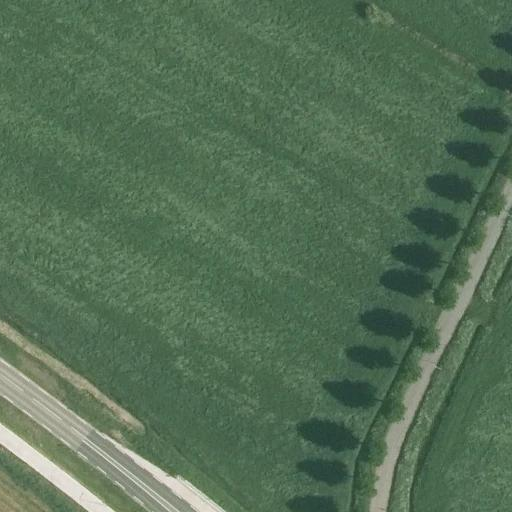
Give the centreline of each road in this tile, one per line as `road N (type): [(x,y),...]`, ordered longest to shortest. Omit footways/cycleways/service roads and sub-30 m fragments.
road 1 (unclassified): [(379,511),(398,429),(511,194)]
road 2 (secondary): [(171,511),(0,378)]
